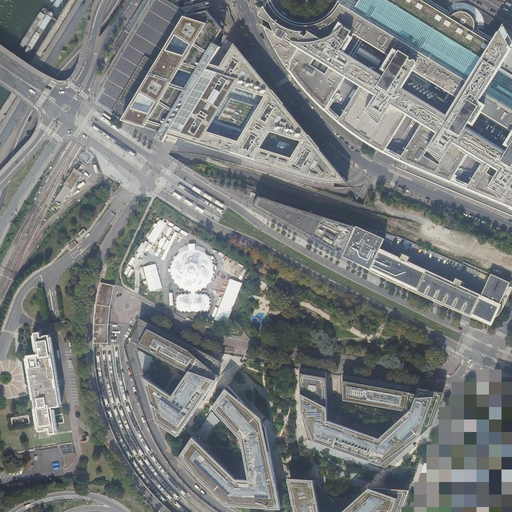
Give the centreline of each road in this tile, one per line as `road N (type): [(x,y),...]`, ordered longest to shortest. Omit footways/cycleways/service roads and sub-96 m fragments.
road 1 (primary): [(493,341),(325,262),(160,160)]
road 2 (primary): [(147,182),(212,224),(472,354)]
road 3 (residential): [(511,227),(394,180),(336,143),(267,57),(242,0)]
road 4 (trunk): [(164,511),(125,465),(106,426),(88,330),(105,248),(147,182)]
road 5 (residential): [(458,382),(220,341),(136,306)]
road 6 (primary): [(0,202),(29,119),(120,0)]
road 7 (track): [(511,268),(426,221),(380,207),(378,172)]
road 8 (primary): [(86,0),(0,143)]
road 9 (residential): [(458,382),(414,511)]
road 10 (primary): [(0,230),(66,123)]
